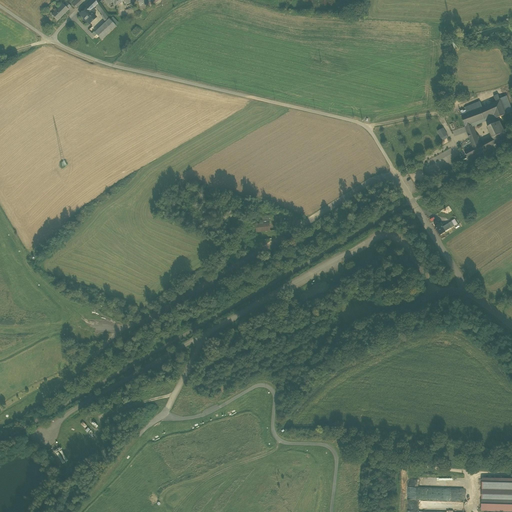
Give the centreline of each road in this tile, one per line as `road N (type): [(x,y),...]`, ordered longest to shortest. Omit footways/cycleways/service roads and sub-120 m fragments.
road 1 (unclassified): [(50,40),(122,67),(367,127),(465,289),(511,325)]
road 2 (track): [(395,173),(138,326)]
